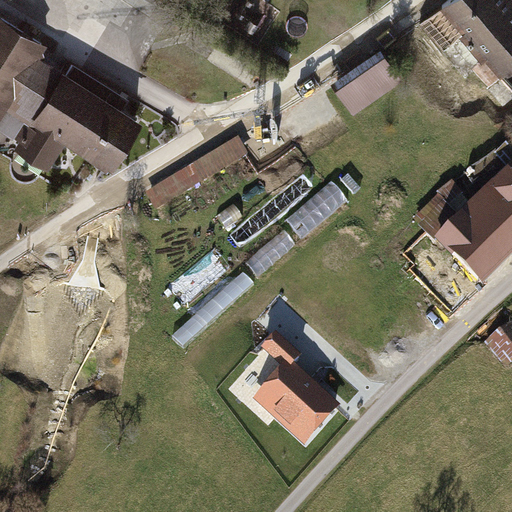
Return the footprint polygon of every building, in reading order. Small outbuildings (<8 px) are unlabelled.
[(511,65),(511,0),(455,0),(428,22),(443,40),(459,26),(487,60),(475,70),(488,85),(511,65)] [(51,45),(0,14),(0,130),(14,107),(115,167),(147,114),(46,54),(51,45)] [(380,78),(331,110),(348,135),(397,103),(380,78)] [(242,136),(149,193),(160,210),(253,153),(242,136)] [(483,290),(511,262),(511,163),(434,240),(483,290)] [(187,346),(257,281),(246,270),(177,335),(187,346)] [(511,356),(511,324),(508,320),(479,345),(499,368),(511,356)] [(275,347),(237,392),(305,448),(342,403),(275,347)]
